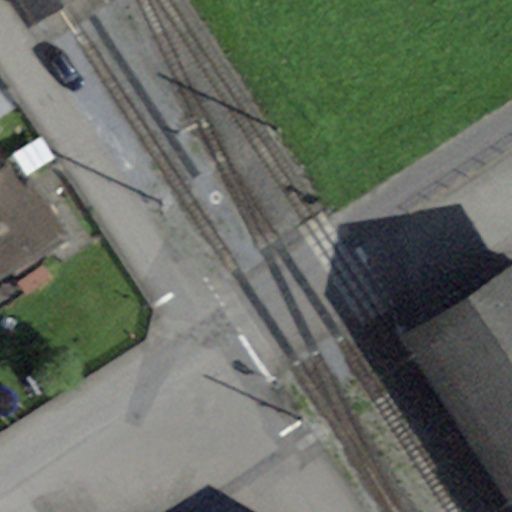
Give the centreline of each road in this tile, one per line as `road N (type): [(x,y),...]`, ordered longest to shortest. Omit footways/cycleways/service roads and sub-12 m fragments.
road 1 (residential): [(0,7),(211,326)]
road 2 (residential): [(511,123),(211,326)]
road 3 (residential): [(211,326),(0,471)]
